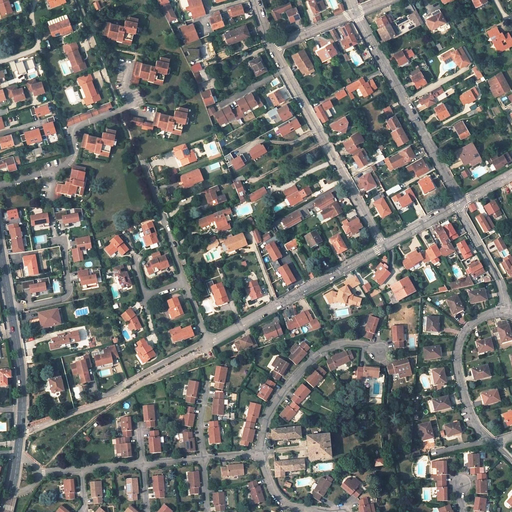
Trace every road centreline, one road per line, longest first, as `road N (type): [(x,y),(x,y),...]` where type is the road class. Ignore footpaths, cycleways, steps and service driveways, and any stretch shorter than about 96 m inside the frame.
road 1 (unclassified): [(273,48),(384,244)]
road 2 (unclassified): [(354,13),(460,202)]
road 3 (unclassified): [(209,343),(384,244)]
road 4 (residential): [(377,351),(326,348),(278,397),(261,453)]
road 5 (residential): [(0,187),(67,164),(70,128),(131,105)]
road 6 (unclassified): [(503,311),(470,325),(456,353),(467,407),(490,439)]
road 7 (track): [(87,26),(141,162)]
road 8 (residential): [(183,281),(141,162)]
road 9 (residential): [(53,242),(63,241),(63,299),(10,310)]
road 10 (residential): [(209,343),(102,394)]
